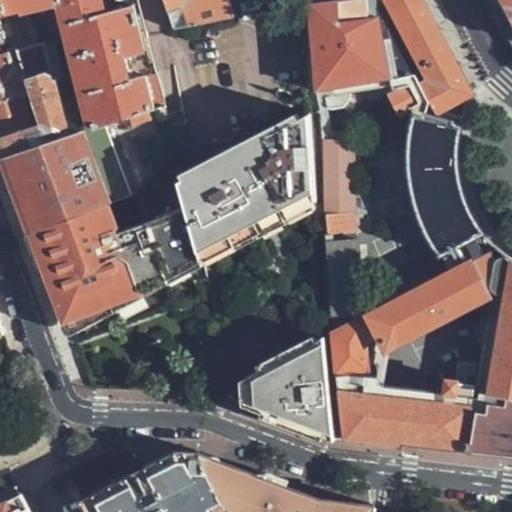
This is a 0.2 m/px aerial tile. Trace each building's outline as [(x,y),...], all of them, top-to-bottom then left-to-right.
[(15,41),(1,0),(0,0),(0,40),(7,38),(10,43),(15,41)] [(44,124),(51,142),(82,132),(106,124),(130,116),(150,109),(165,104),(158,72),(153,73),(132,0),(1,0),(15,41),(17,45),(44,124)] [(165,0),(176,29),(238,17),(231,0),(165,0)] [(336,0),(310,4),(316,91),(393,78),(381,15),(339,19),(337,0),(336,0)] [(335,0),(383,0),(425,78),(420,81),(438,115),(476,95),(452,50),(425,0),(313,0),(314,1),(335,0)] [(0,133),(1,137),(44,124),(17,45),(9,49),(9,53),(0,56),(0,133)] [(130,116),(106,124),(131,193),(180,177),(165,104),(150,109),(153,119),(133,125),(130,116)] [(150,109),(130,116),(133,125),(153,119),(150,109)] [(316,200),(311,113),(300,119),(297,113),(182,173),(185,180),(182,182),(202,260),(316,200)] [(339,389),(344,439),(511,457),(511,257),(510,257),(491,240),(479,224),(472,210),(466,195),(462,182),(460,168),(459,146),(462,126),(414,113),(409,137),(408,155),(409,176),(412,198),(417,213),(423,227),(430,242),(440,258),(445,256),(451,269),(472,258),(494,300),(491,302),(480,363),(472,396),(471,403),(382,393),(339,389)] [(0,156),(6,155),(51,142),(44,124),(1,137),(0,137),(0,156)] [(131,193),(106,124),(82,132),(108,202),(131,193)] [(108,202),(82,132),(51,142),(6,155),(18,189),(33,229),(42,226),(108,202)] [(357,138),(324,139),(323,214),(326,215),(327,234),(357,232),(357,138)] [(108,202),(42,226),(53,254),(43,257),(49,274),(69,326),(202,260),(182,182),(180,177),(131,193),(108,202)] [(42,226),(33,229),(43,257),(53,254),(42,226)] [(360,239),(325,241),(331,317),(370,314),(366,244),(360,245),(360,239)] [(494,300),(472,258),(451,269),(365,313),(383,349),(386,355),(392,352),(491,302),(494,300)] [(363,314),(331,331),(334,374),(338,374),(372,371),(363,314)] [(336,439),(325,333),(317,338),(315,334),(258,364),(261,370),(242,379),(243,403),(263,410),(261,416),(309,433),(323,439),(324,435),(336,439)] [(339,389),(382,393),(471,403),(472,396),(480,363),(459,361),(457,377),(444,376),(443,391),(384,385),(392,352),(386,355),(383,349),(377,376),(338,374),(339,389)] [(199,450),(179,449),(146,466),(81,500),(87,511),(226,511),(230,510),(199,450)] [(372,511),(374,504),(322,498),(299,489),(199,450),(230,510),(230,511),(372,511)] [(0,511),(33,511),(24,494),(0,505),(0,511)]
